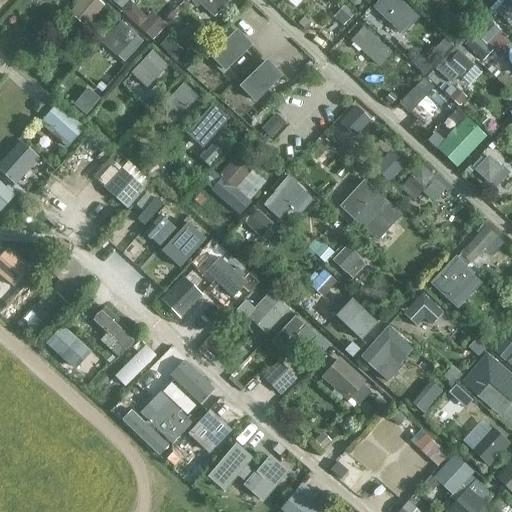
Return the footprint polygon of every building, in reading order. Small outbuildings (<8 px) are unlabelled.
[(102,7),(94,0),(79,0),(70,11),(87,26),(102,7)] [(131,0),(122,10),(153,39),(168,23),(152,8),(147,13),(133,0),(131,0)] [(194,0),(191,4),(210,21),(229,0),(194,0)] [(398,0),(382,0),(375,7),(395,26),(409,12),(402,6),(403,5),(398,0)] [(511,0),(498,0),(492,7),(508,23),(511,18),(511,0)] [(127,61),(145,38),(119,18),(101,40),(127,61)] [(488,18),(473,34),(487,46),(490,43),(505,56),(511,48),(511,43),(500,32),(501,30),(488,18)] [(362,25),(350,41),(382,63),(393,47),(362,25)] [(224,69),(253,43),(238,26),(209,52),(224,69)] [(176,62),(187,52),(171,35),(160,44),(176,62)] [(227,69),(256,100),(283,74),(254,43),(227,69)] [(147,87),(169,64),(153,48),(131,71),(147,87)] [(457,52),(447,65),(462,78),(473,65),(457,52)] [(180,116),(200,95),(185,81),(165,101),(180,116)] [(429,118),(445,91),(429,82),(413,109),(429,118)] [(354,135),(372,120),(356,102),(339,117),(354,135)] [(203,144),(227,119),(213,105),(189,131),(203,144)] [(272,135),(285,121),(277,114),(264,127),(272,135)] [(457,166),(487,134),(467,115),(436,146),(457,166)] [(0,169),(15,184),(41,157),(22,138),(0,159),(0,169)] [(394,149),(377,163),(389,179),(407,165),(394,149)] [(250,196),(264,178),(237,155),(210,188),(240,214),(253,198),(250,196)] [(488,156),(475,170),(495,188),(507,174),(488,156)] [(424,160),(401,185),(416,199),(424,190),(435,200),(450,183),(424,160)] [(112,162),(98,178),(124,203),(147,179),(128,161),(120,169),(112,162)] [(266,239),(310,194),(287,171),(243,217),(266,239)] [(379,238),(402,213),(365,177),(341,202),(379,238)] [(0,179),(0,211),(16,195),(0,179)] [(145,223),(165,204),(158,196),(138,215),(145,223)] [(161,208),(143,232),(154,240),(172,217),(161,208)] [(182,267),(206,234),(186,219),(161,252),(182,267)] [(497,237),(485,226),(459,254),(471,265),(497,237)] [(347,244),(339,253),(353,265),(361,256),(347,244)] [(0,275),(12,288),(32,267),(9,245),(0,254),(0,275)] [(232,295),(247,279),(220,253),(205,269),(232,295)] [(463,278),(450,265),(435,280),(449,293),(463,278)] [(313,283),(324,294),(337,281),(325,270),(313,283)] [(180,316),(205,293),(185,272),(161,295),(180,316)] [(433,323),(446,308),(424,289),(404,312),(417,324),(425,315),(433,323)] [(335,313),(360,339),(378,322),(354,296),(335,313)] [(319,298),(312,305),(329,319),(336,312),(319,298)] [(108,331),(101,339),(120,355),(138,334),(104,305),(93,318),(108,331)] [(46,344),(74,367),(91,347),(62,324),(46,344)] [(387,380),(416,349),(389,325),(360,355),(387,380)] [(146,342),(115,374),(126,384),(157,353),(146,342)] [(173,368),(183,358),(173,348),(163,358),(173,368)] [(511,372),(488,350),(461,379),(498,414),(511,400),(511,372)] [(352,401),(370,382),(341,354),(323,373),(352,401)] [(263,375),(281,393),(298,377),(280,358),(263,375)] [(122,418),(161,456),(195,421),(192,418),(218,391),(184,359),(168,375),(171,378),(139,411),(134,406),(122,418)] [(426,411),(444,389),(430,378),(412,400),(426,411)] [(448,392),(466,407),(475,397),(457,381),(448,392)] [(490,464),(511,440),(483,417),(462,441),(490,464)] [(411,439),(438,464),(448,452),(422,427),(411,439)] [(207,475),(226,490),(237,476),(240,479),(257,457),(236,440),(207,475)] [(270,452),(243,483),(263,500),(290,470),(270,452)] [(511,459),(497,476),(511,490),(511,459)] [(445,511),(478,511),(495,494),(476,477),(444,511),(445,511)] [(280,508),(285,511),(322,511),(325,509),(298,486),(280,508)]
